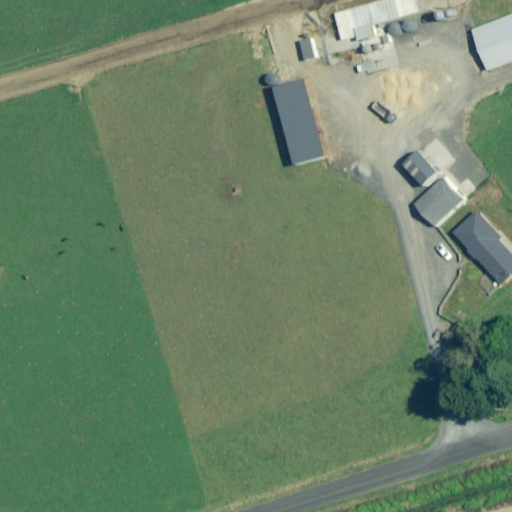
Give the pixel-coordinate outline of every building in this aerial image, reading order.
[(424,13),(420,0),(395,0),(340,15),(347,41),(361,37),(363,42),(380,38),(376,26),(424,13)] [(465,35),(457,7),(419,18),(427,46),(465,35)] [(511,63),(511,17),(477,31),(492,71),(511,63)] [(326,57),(322,38),(304,42),(309,61),(326,57)] [(456,162),(436,140),(409,165),(432,190),(417,203),(439,227),(478,192),(467,181),(460,187),(446,172),(456,162)] [(506,286),(511,280),(511,243),(483,211),(459,233),(474,249),(472,251),(481,261),(482,259),(506,286)] [(469,317),(460,311),(453,321),(462,327),(469,317)]
